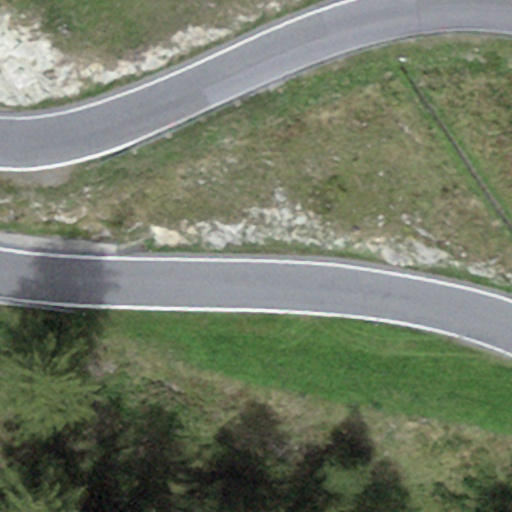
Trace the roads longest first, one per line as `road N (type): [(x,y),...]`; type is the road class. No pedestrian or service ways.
road 1 (tertiary): [(511,12),(419,13),(342,35),(131,124),(41,152),(0,147)]
road 2 (tertiary): [(0,274),(110,287),(387,295),(511,328)]
